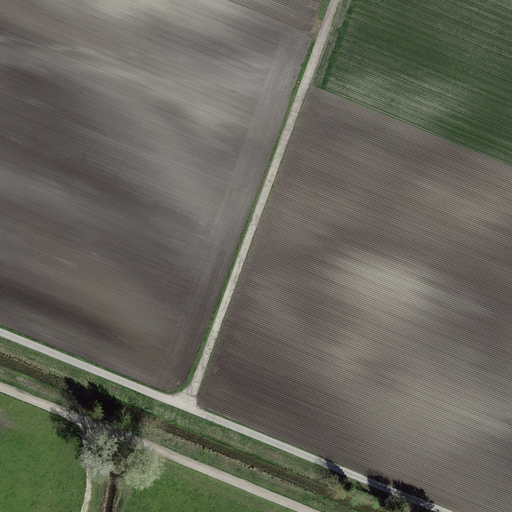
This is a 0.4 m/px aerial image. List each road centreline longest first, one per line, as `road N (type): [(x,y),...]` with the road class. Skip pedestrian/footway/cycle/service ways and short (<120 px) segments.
road 1 (track): [(0,332),(441,511)]
road 2 (track): [(335,0),(186,408)]
road 3 (track): [(0,387),(307,511)]
